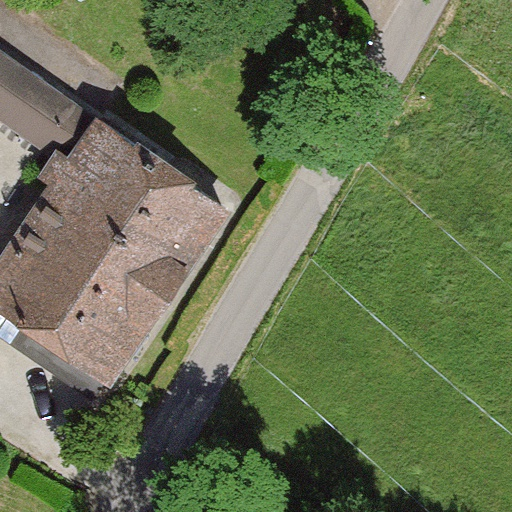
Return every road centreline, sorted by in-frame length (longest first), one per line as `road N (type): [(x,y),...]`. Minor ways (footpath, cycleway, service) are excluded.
road 1 (unclassified): [(426,0),(214,363)]
road 2 (residential): [(214,363),(129,511)]
